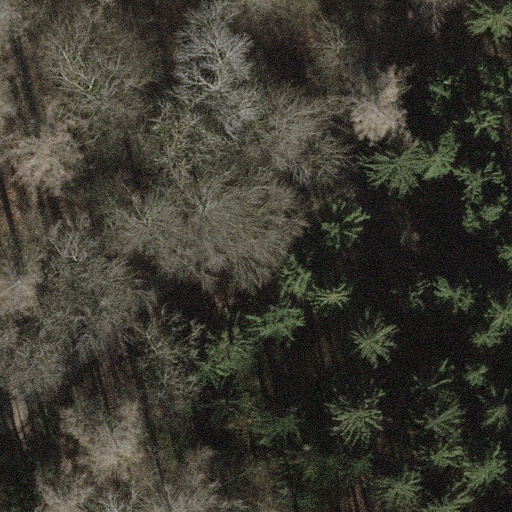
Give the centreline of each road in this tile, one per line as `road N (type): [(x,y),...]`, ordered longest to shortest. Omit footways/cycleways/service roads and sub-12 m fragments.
road 1 (track): [(310,141),(0,417)]
road 2 (track): [(310,141),(447,250),(511,282)]
road 3 (track): [(432,0),(370,51),(310,141)]
